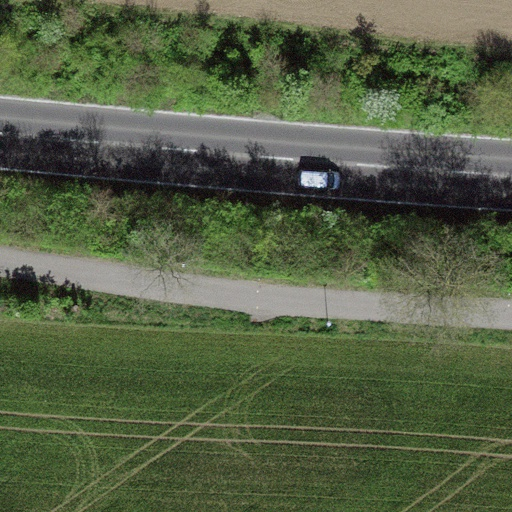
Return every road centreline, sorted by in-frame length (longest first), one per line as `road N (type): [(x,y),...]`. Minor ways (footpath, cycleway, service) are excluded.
road 1 (track): [(511,324),(179,299),(0,268)]
road 2 (secondary): [(511,174),(0,131)]
